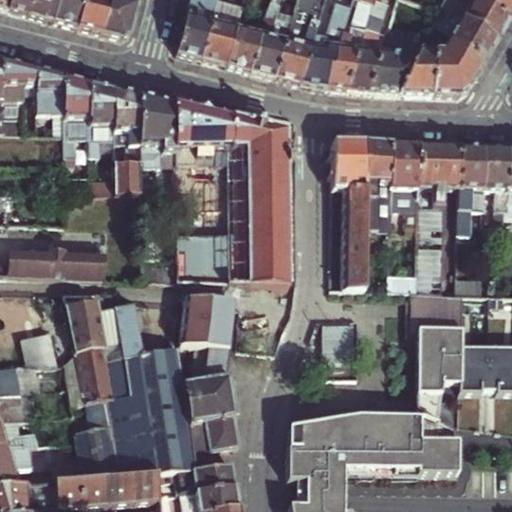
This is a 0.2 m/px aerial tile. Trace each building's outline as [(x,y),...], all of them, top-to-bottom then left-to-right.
[(13,0),(0,0),(0,11),(5,13),(9,14),(13,0)] [(13,0),(9,14),(20,17),(31,20),(36,0),(13,0)] [(59,0),(36,0),(31,20),(43,23),(53,26),(59,0)] [(59,0),(53,26),(68,30),(77,32),(85,3),(85,0),(59,0)] [(98,0),(97,6),(85,3),(77,32),(90,36),(100,39),(110,0),(98,0)] [(110,0),(100,39),(114,42),(121,44),(129,41),(138,0),(110,0)] [(199,65),(216,2),(216,0),(190,0),(176,59),(191,63),(199,65)] [(352,1),(352,0),(326,0),(324,5),(334,8),(321,53),(311,49),(298,90),(314,92),(324,93),(346,22),(352,1)] [(396,0),(397,0),(420,9),(423,0),(396,0)] [(468,11),(460,25),(496,46),(504,34),(509,26),(473,4),(466,0),(445,0),(446,0),(463,11),(468,11)] [(511,20),(511,6),(501,0),(474,0),(473,4),(509,26),(511,20)] [(214,69),(224,72),(240,14),(241,9),(216,2),(199,65),(214,69)] [(443,6),(440,13),(449,18),(452,11),(443,6)] [(439,16),(428,37),(483,69),(493,53),(496,46),(460,25),(449,18),(440,13),(439,16)] [(240,14),(224,72),(239,75),(249,78),(264,21),(240,14)] [(367,98),(385,40),(392,17),(381,14),(376,30),(366,26),(365,28),(345,96),(356,97),(367,98)] [(264,82),(274,84),(290,27),(264,21),(249,78),(264,82)] [(365,28),(346,22),(324,93),(336,95),(345,96),(365,28)] [(298,90),(311,49),(315,34),(290,27),(274,84),(287,88),(298,90)] [(382,100),(397,101),(423,48),(415,46),(414,38),(406,36),(401,45),(385,40),(367,98),(382,100)] [(428,37),(424,46),(431,51),(431,102),(448,102),(456,102),(467,96),(483,69),(428,37)] [(431,51),(424,46),(423,48),(397,101),(416,102),(431,102),(431,51)] [(32,116),(31,74),(18,70),(0,66),(0,141),(32,142),(32,116)] [(50,142),(60,142),(58,80),(48,77),(31,74),(32,116),(49,117),(50,142)] [(58,80),(60,142),(62,172),(62,183),(74,182),(72,124),(86,123),(85,86),(72,83),(58,80)] [(85,86),(86,123),(87,149),(97,149),(97,145),(111,145),(110,92),(100,90),(85,86)] [(110,92),(111,145),(112,186),(113,197),(138,196),(135,98),(126,96),(110,92)] [(171,160),(171,153),(170,107),(155,103),(135,98),(138,196),(144,196),(143,182),(155,182),(155,171),(162,171),(161,160),(171,160)] [(229,169),(229,123),(199,115),(170,107),(171,153),(193,154),(192,169),(229,169)] [(247,127),(229,123),(229,169),(231,170),(244,170),(244,266),(230,266),(173,264),(174,288),(230,291),(267,292),(280,293),(290,294),(291,222),(292,182),(292,140),(247,127)] [(328,197),(340,197),(361,198),(362,150),(355,150),(337,149),(329,149),(328,197)] [(376,150),(362,150),(361,198),(360,220),(374,221),(373,242),(385,242),(386,217),(387,150),(376,150)] [(402,151),(387,150),(386,217),(401,217),(401,241),(413,242),(413,232),(415,151),(402,151)] [(426,151),(415,151),(413,232),(422,232),(422,216),(440,217),(440,196),(441,152),(426,151)] [(454,196),(455,152),(448,152),(441,152),(440,196),(447,196),(454,196)] [(471,153),(455,152),(454,196),(453,239),(463,239),(464,216),(480,216),(481,194),(482,153),(471,153)] [(193,154),(171,153),(171,160),(172,169),(192,169),(193,154)] [(482,153),(481,194),(495,194),(493,237),(502,237),(502,217),(504,217),(505,194),(506,154),(497,153),(482,153)] [(244,170),(231,170),(230,266),(244,266),(244,170)] [(89,198),(113,197),(112,186),(89,187),(89,198)] [(340,197),(339,222),(360,222),(360,220),(361,198),(340,197)] [(140,287),(163,288),(161,218),(139,219),(140,287)] [(359,247),(360,222),(339,222),(338,246),(359,247)] [(338,246),(338,272),(358,272),(359,247),(338,246)] [(0,280),(107,285),(108,260),(11,255),(10,269),(0,268),(0,280)] [(337,290),(327,290),(326,295),(358,296),(358,272),(338,272),(337,290)] [(412,283),(384,282),(384,297),(405,302),(409,302),(412,283)] [(479,284),(452,283),(449,303),(459,303),(478,301),(479,284)] [(60,300),(71,356),(118,347),(113,314),(110,300),(60,300)] [(412,341),(412,346),(411,431),(432,431),(437,430),(443,393),(457,393),(457,402),(480,401),(480,397),(494,397),(494,401),(511,400),(511,355),(459,356),(459,303),(449,303),(409,302),(405,302),(405,308),(405,341),(412,341)] [(405,341),(405,308),(402,304),(402,320),(401,342),(412,346),(412,341),(405,341)] [(227,337),(229,307),(181,305),(178,352),(195,353),(194,366),(206,367),(206,373),(207,375),(225,377),(227,337)] [(113,314),(118,347),(120,356),(104,360),(111,403),(85,407),(90,434),(108,431),(116,482),(127,481),(152,479),(169,476),(191,473),(177,381),(174,357),(140,362),(131,312),(113,314)] [(47,338),(32,341),(38,371),(53,371),(47,338)] [(38,371),(32,341),(17,344),(22,371),(38,371)] [(75,383),(65,384),(67,394),(70,410),(85,407),(111,403),(104,360),(120,356),(118,347),(71,356),(75,383)] [(0,399),(21,398),(67,394),(65,384),(62,371),(53,371),(38,371),(22,371),(14,371),(18,386),(0,387),(0,399)] [(206,454),(234,450),(229,412),(225,377),(207,375),(204,375),(177,381),(191,473),(207,470),(206,454)] [(24,410),(21,398),(0,399),(0,407),(0,408),(3,412),(14,411),(24,410)] [(18,424),(14,411),(3,412),(0,408),(0,407),(0,425),(12,425),(18,424)] [(432,431),(411,431),(350,424),(288,432),(280,450),(279,460),(279,467),(279,478),(278,482),(288,483),(297,483),(298,506),(290,506),(283,507),(284,511),(349,511),(350,511),(345,501),(337,501),(336,484),(341,484),(341,480),(341,474),(415,475),(415,480),(455,480),(455,447),(418,447),(419,432),(431,432),(432,431)] [(0,450),(34,447),(31,435),(15,437),(12,425),(0,425),(0,450)] [(100,484),(116,482),(108,431),(90,434),(75,437),(77,442),(85,485),(100,484)] [(60,451),(65,472),(68,487),(76,486),(85,485),(77,442),(34,447),(0,450),(0,478),(14,477),(10,461),(13,460),(17,462),(37,459),(35,454),(60,451)] [(226,467),(207,470),(191,473),(169,476),(173,499),(177,498),(230,488),(229,483),(226,467)] [(0,493),(51,488),(68,487),(65,472),(14,477),(0,478),(0,493)] [(155,503),(152,479),(127,481),(129,505),(150,503),(155,503)] [(121,506),(129,505),(127,481),(116,482),(100,484),(103,508),(121,506)] [(298,506),(297,483),(288,483),(289,493),(290,506),(298,506)] [(76,486),(78,510),(95,509),(103,508),(100,484),(85,485),(76,486)] [(61,511),(73,511),(78,510),(76,486),(68,487),(51,488),(53,507),(52,511),(61,511)] [(0,511),(47,511),(47,507),(53,507),(51,488),(0,493),(0,511)] [(233,504),(230,488),(177,498),(179,511),(222,511),(234,510),(233,504)]
